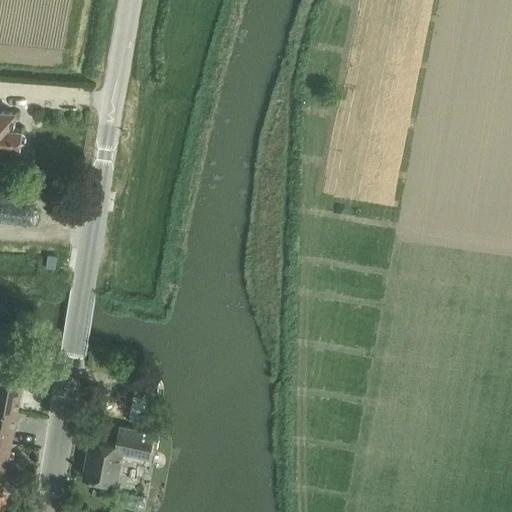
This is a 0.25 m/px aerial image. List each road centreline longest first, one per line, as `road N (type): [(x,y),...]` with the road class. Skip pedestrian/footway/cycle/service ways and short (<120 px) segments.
road 1 (track): [(295,511),(310,47),(334,0)]
road 2 (tertiary): [(69,373),(132,0)]
road 3 (tertiary): [(49,511),(69,373)]
